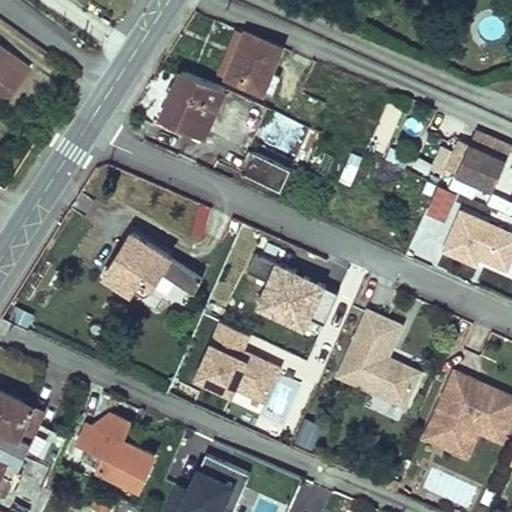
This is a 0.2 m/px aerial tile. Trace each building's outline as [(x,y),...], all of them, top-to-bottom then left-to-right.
[(220,73),(229,76),(247,32),(239,29),(220,73)] [(229,76),(264,91),(272,73),(284,47),(247,32),(229,76)] [(0,44),(0,96),(5,100),(22,76),(15,71),(22,60),(0,44)] [(22,60),(15,71),(22,76),(29,65),(22,60)] [(228,88),(185,69),(164,117),(208,136),(228,88)] [(272,73),(264,91),(274,95),(282,76),(272,73)] [(273,108),(259,139),(298,155),(311,125),(273,108)] [(511,151),(511,143),(478,128),(472,142),(462,138),(449,167),(496,188),(511,151)] [(350,184),(362,156),(351,151),(339,180),(350,184)] [(255,152),(244,174),(282,192),(293,171),(255,152)] [(511,183),(503,207),(511,210),(511,183)] [(438,185),(427,211),(448,220),(459,193),(438,185)] [(511,259),(511,231),(463,210),(445,249),(477,263),(480,255),(508,268),(511,259)] [(430,258),(444,220),(427,214),(413,252),(430,258)] [(142,278),(154,285),(163,273),(193,291),(202,275),(134,233),(107,277),(132,293),(142,278)] [(256,311),(320,336),(339,288),(254,255),(247,272),(268,280),(256,311)] [(163,273),(154,285),(151,291),(181,309),(193,291),(163,273)] [(388,355),(402,324),(367,308),(337,375),(405,405),(421,370),(395,359),(392,365),(385,362),(388,355)] [(251,334),(222,322),(197,378),(233,394),(236,386),(252,392),(256,384),(271,391),(282,366),(244,349),(251,334)] [(395,359),(388,355),(385,362),(392,365),(395,359)] [(425,438),(457,452),(466,431),(474,429),(478,431),(503,442),(511,420),(511,395),(500,390),(497,397),(469,384),(472,378),(455,371),(425,438)] [(469,384),(497,397),(500,390),(472,378),(469,384)] [(0,389),(0,493),(5,496),(15,475),(25,453),(40,460),(54,466),(68,436),(39,423),(44,410),(0,389)] [(88,424),(80,441),(108,454),(101,470),(140,488),(156,454),(124,440),(132,420),(110,410),(92,426),(88,424)] [(304,416),(293,442),(313,450),(323,424),(304,416)] [(466,457),(478,431),(474,429),(466,431),(457,452),(466,457)] [(206,452),(190,489),(177,483),(164,511),(233,511),(251,471),(206,452)] [(43,488),(54,466),(40,460),(25,453),(15,475),(43,488)] [(189,457),(183,455),(179,463),(186,466),(189,457)] [(401,480),(391,475),(387,484),(396,488),(401,480)] [(101,490),(95,504),(111,511),(112,511),(119,499),(101,490)]
